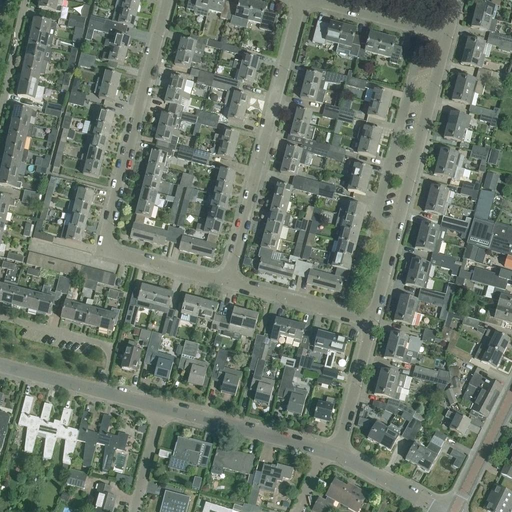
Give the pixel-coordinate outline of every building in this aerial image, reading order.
[(61,14),(63,1),(60,0),(39,0),(38,4),(39,4),(38,9),(61,14)] [(117,0),(115,9),(136,15),(140,2),(136,1),(136,0),(117,0)] [(209,12),(212,0),(188,0),(186,10),(194,12),(194,14),(207,18),(208,11),(209,12)] [(226,20),(230,6),(224,4),(224,0),(212,0),(209,12),(221,15),(220,19),(226,20)] [(249,22),(254,4),(240,0),(239,0),(238,8),(230,6),(226,20),(232,22),(233,18),(249,22)] [(477,3),(474,15),(494,20),(497,8),(477,3)] [(265,7),(254,4),(249,22),(260,25),(259,29),(271,33),(275,17),(263,14),(265,7)] [(133,28),(136,15),(115,9),(112,23),(118,24),(133,28)] [(490,33),(494,20),(474,15),(471,28),(490,33)] [(85,25),(86,19),(70,16),(69,21),(85,25)] [(91,17),(90,23),(104,27),(106,21),(91,17)] [(56,25),(34,20),(33,24),(32,24),(30,33),(48,37),(50,30),(55,31),(56,25)] [(83,31),(85,25),(69,21),(68,28),(83,31)] [(114,30),(104,27),(90,23),(88,29),(113,36),(114,30)] [(338,45),(343,27),(330,24),(329,28),(317,25),(312,43),(324,46),(325,42),(338,45)] [(356,30),(343,27),(338,45),(353,49),(352,53),(358,55),(362,40),(354,38),(356,30)] [(54,38),(48,37),(30,33),(28,42),(29,42),(28,46),(46,50),(51,51),(54,38)] [(377,56),(382,37),(370,34),(368,40),(362,38),(362,40),(358,55),(357,59),(363,60),(365,52),(377,56)] [(104,47),(112,49),(127,53),(127,52),(128,47),(130,46),(132,40),(130,40),(115,36),(113,43),(106,41),(104,47)] [(511,38),(502,36),(501,42),(511,44),(511,38)] [(395,41),(382,37),(377,56),(392,60),(391,64),(397,65),(401,51),(393,48),(395,41)] [(181,40),(178,53),(193,57),(195,49),(201,51),(202,45),(181,40)] [(468,40),(465,52),(484,57),(487,45),(468,40)] [(221,51),(223,45),(220,44),(208,41),(206,47),(221,51)] [(511,52),(511,44),(501,42),(498,50),(509,53),(510,52),(511,52)] [(236,55),(237,49),(225,45),(223,45),(221,51),(236,55)] [(43,62),(46,50),(28,46),(28,50),(27,50),(25,58),(43,62)] [(127,52),(127,53),(112,49),(110,56),(104,54),(102,60),(123,66),(125,60),(127,58),(128,53),(127,52)] [(481,70),(484,57),(465,52),(461,65),(481,70)] [(202,59),(193,57),(178,53),(175,66),(189,70),(191,63),(200,65),(202,59)] [(96,58),(81,54),(80,60),(95,64),(96,58)] [(234,61),(233,67),(233,68),(240,70),(241,69),(255,73),(259,60),(244,57),(242,63),(234,61)] [(40,75),(43,62),(25,58),(23,67),(24,67),(23,71),(40,75)] [(95,64),(80,60),(78,66),(93,70),(95,64)] [(311,68),(310,74),(307,73),(303,86),(323,91),(325,83),(339,85),(340,83),(346,84),(348,78),(311,68)] [(252,86),(255,73),(241,69),(240,70),(237,82),(241,83),(252,86)] [(215,76),(200,72),(192,70),(190,76),(199,78),(213,82),(215,76)] [(37,88),(40,75),(23,71),(22,75),(21,75),(19,84),(37,88)] [(505,72),(504,76),(492,73),(491,79),(502,82),(507,83),(510,73),(505,72)] [(117,90),(120,77),(106,73),(104,81),(98,79),(97,85),(117,90)] [(480,95),(484,83),(501,88),(502,82),(491,79),(478,75),(476,81),(458,77),(455,89),(472,93),(472,94),(478,95),(482,96),(480,95)] [(237,82),(215,76),(213,82),(228,86),(239,89),(241,83),(237,82)] [(171,77),(168,90),(190,96),(193,83),(171,77)] [(212,88),(213,82),(199,78),(197,85),(212,88)] [(348,78),(346,84),(346,87),(364,91),(366,83),(348,78)] [(228,86),(213,82),(212,88),(226,92),(228,86)] [(36,95),(37,88),(19,84),(17,92),(18,93),(17,97),(40,102),(41,96),(36,95)] [(114,103),(117,90),(97,85),(94,94),(100,95),(99,99),(114,103)] [(323,91),(303,86),(300,99),(315,103),(317,96),(324,98),(325,92),(323,91)] [(474,107),(478,95),(472,94),(472,93),(455,89),(452,101),(474,107)] [(189,97),(190,96),(168,90),(165,103),(171,105),(169,110),(182,113),(183,108),(180,107),(182,100),(189,102),(190,97),(189,97)] [(85,101),(86,95),(72,91),(70,98),(85,101)] [(374,91),(371,103),(387,108),(390,96),(391,96),(374,91)] [(228,92),(224,105),(231,107),(231,106),(246,110),(249,98),(228,92)] [(83,108),(85,101),(70,98),(68,104),(83,108)] [(61,113),(62,107),(63,106),(47,103),(46,109),(61,113)] [(384,120),(387,108),(371,103),(367,117),(384,121),(385,121),(384,120)] [(338,115),(340,108),(326,105),(324,111),(338,115)] [(242,124),(246,110),(231,106),(231,107),(227,120),(242,124)] [(354,119),(356,113),(340,108),(338,115),(354,119)] [(37,114),(15,109),(14,113),(13,113),(11,121),(29,125),(31,118),(36,119),(37,114)] [(60,119),(61,113),(46,109),(44,115),(60,119)] [(494,109),(493,112),(483,109),(481,115),(492,118),(497,119),(500,110),(494,109)] [(203,119),(197,118),(182,114),(182,113),(169,110),(168,116),(162,115),(158,127),(179,133),(181,124),(182,123),(183,123),(184,123),(195,126),(196,124),(202,125),(203,119)] [(312,114),(297,110),(294,123),(309,127),(312,114)] [(337,121),(338,115),(324,111),(322,117),(337,121)] [(111,128),(114,115),(99,112),(96,124),(111,128)] [(219,117),(205,113),(203,119),(218,123),(219,117)] [(450,114),(447,126),(466,131),(467,131),(470,119),(450,114)] [(353,125),(354,119),(338,115),(337,121),(353,125)] [(67,130),(71,118),(65,116),(62,129),(64,129),(67,130)] [(492,118),(489,127),(495,129),(497,119),(492,118)] [(216,129),(218,123),(203,119),(202,125),(216,129)] [(33,126),(29,125),(11,121),(9,130),(10,130),(9,134),(26,138),(30,139),(33,126)] [(111,128),(96,124),(91,123),(87,136),(93,137),(108,141),(109,135),(111,135),(112,130),(111,130),(111,128)] [(315,129),(309,127),(294,123),(290,136),(303,140),(312,142),(312,141),(315,129)] [(340,124),(337,136),(343,137),(345,125),(340,124)] [(463,144),(466,131),(447,126),(444,139),(463,144)] [(180,133),(179,133),(158,127),(155,141),(157,141),(155,147),(172,151),(175,152),(180,133)] [(360,127),(357,140),(361,141),(377,145),(380,133),(381,134),(381,133),(360,127)] [(66,143),(69,131),(67,130),(64,129),(60,142),(66,143)] [(55,144),(58,131),(52,130),(51,135),(49,134),(49,136),(47,143),(53,144),(55,144)] [(215,136),(213,142),(215,143),(236,148),(239,135),(224,131),(222,138),(220,137),(215,136)] [(23,151),(26,138),(9,134),(8,138),(7,138),(5,147),(23,151)] [(104,154),(108,141),(93,137),(90,150),(104,154)] [(344,137),(342,145),(355,149),(357,141),(344,137)] [(374,158),(377,145),(361,141),(357,154),(375,159),(375,158),(374,158)] [(63,156),(66,143),(60,142),(57,154),(63,156)] [(316,142),(314,149),(329,152),(331,146),(316,142)] [(232,161),(236,148),(215,143),(213,149),(215,154),(215,156),(232,161)] [(194,156),(195,150),(181,146),(179,153),(194,156)] [(346,150),(331,146),(329,152),(344,157),(346,150)] [(489,157),(491,148),(485,147),(485,149),(473,146),(471,152),(483,155),(489,157)] [(28,152),(23,151),(5,147),(4,156),(5,156),(4,160),(21,164),(25,165),(28,152)] [(164,169),(167,156),(171,157),(172,151),(155,147),(154,153),(152,152),(149,165),(164,169)] [(284,160),(284,161),(299,165),(304,166),(307,153),(287,148),(286,154),(283,154),(282,159),(284,160)] [(327,158),(329,152),(314,149),(313,154),(327,158)] [(101,166),(104,154),(90,150),(88,157),(82,155),(81,161),(86,162),(101,166)] [(208,160),(209,154),(195,150),(194,156),(208,160)] [(441,151),(438,163),(455,167),(457,168),(460,169),(464,157),(441,151)] [(344,157),(329,152),(327,158),(343,163),(344,157)] [(489,157),(483,155),(471,152),(470,158),(482,161),(480,165),(486,166),(489,157)] [(192,163),(194,156),(179,153),(177,159),(192,163)] [(59,169),(63,156),(57,154),(54,168),(59,169)] [(312,169),(316,156),(307,154),(304,167),(312,169)] [(48,170),(51,157),(45,156),(44,162),(42,162),(41,168),(47,169),(48,170)] [(206,167),(208,160),(194,156),(192,163),(206,167)] [(0,172),(18,176),(21,164),(4,160),(3,164),(2,164),(0,171),(0,172)] [(295,178),(299,165),(284,161),(280,174),(295,178)] [(98,179),(101,166),(86,162),(83,175),(98,179)] [(455,167),(438,163),(434,175),(459,182),(460,177),(462,178),(464,170),(460,169),(457,168),(455,167)] [(349,164),(346,177),(351,179),(351,178),(367,183),(371,171),(372,170),(349,164)] [(168,170),(164,169),(149,165),(145,178),(160,182),(162,173),(167,174),(168,170)] [(220,170),(217,183),(232,187),(235,174),(220,170)] [(16,183),(18,176),(0,172),(0,185),(20,190),(22,184),(16,183)] [(185,188),(189,175),(183,174),(179,187),(184,188),(185,188)] [(488,174),(484,189),(491,191),(492,187),(490,186),(492,179),(494,180),(495,176),(488,174)] [(191,190),(194,177),(189,175),(185,188),(187,189),(191,190)] [(157,194),(160,182),(145,178),(142,190),(157,194)] [(364,195),(367,183),(351,178),(351,179),(347,192),(365,196),(365,195),(364,195)] [(319,190),(321,184),(306,180),(304,186),(319,190)] [(475,186),(463,183),(462,189),(478,193),(481,184),(476,182),(475,186)] [(50,183),(46,195),(52,197),(56,184),(50,183)] [(229,199),(232,187),(217,183),(214,196),(229,199)] [(336,188),(321,184),(319,190),(334,194),(336,188)] [(289,202),(292,189),(277,185),(274,198),(289,202)] [(180,200),(184,188),(179,187),(178,186),(175,199),(180,200)] [(317,196),(319,190),(304,186),(303,192),(317,196)] [(431,187),(428,199),(447,205),(451,192),(431,187)] [(190,202),(193,190),(191,190),(187,189),(184,201),(190,202)] [(476,203),(478,193),(462,189),(460,195),(472,198),(471,201),(476,203)] [(90,207),(94,194),(78,190),(75,203),(90,207)] [(154,207),(157,194),(142,190),(139,203),(154,207)] [(334,194),(319,190),(317,196),(333,200),(334,194)] [(39,201),(40,195),(40,194),(24,191),(23,197),(39,201)] [(481,191),(474,218),(487,221),(494,194),(481,191)] [(49,210),(52,197),(46,195),(43,208),(49,210)] [(225,212),(229,199),(214,196),(210,208),(225,212)] [(38,206),(39,201),(23,197),(22,203),(38,206)] [(15,202),(0,198),(0,212),(7,214),(9,207),(14,208),(15,202)] [(286,214),(289,202),(274,198),(271,210),(286,214)] [(177,213),(180,200),(175,199),(171,211),(177,213)] [(444,217),(447,205),(428,199),(425,212),(444,217)] [(186,215),(190,202),(184,201),(180,214),(186,215)] [(87,220),(90,207),(75,203),(72,216),(87,220)] [(150,219),(154,207),(139,203),(135,216),(137,216),(145,218),(150,219)] [(366,209),(348,204),(345,217),(362,222),(366,209)] [(311,221),(312,216),(314,209),(308,207),(305,219),(309,220),(311,221)] [(46,222),(49,210),(43,208),(40,221),(44,222),(46,222)] [(222,224),(225,212),(210,208),(207,220),(222,224)] [(320,219),(322,211),(314,209),(312,216),(320,219)] [(290,217),(285,215),(286,214),(271,210),(267,223),(282,227),(287,228),(290,217)] [(174,226),(177,213),(171,211),(168,224),(174,226)] [(183,228),(186,215),(180,214),(177,226),(183,228)] [(362,222),(345,217),(339,215),(336,228),(342,229),(359,234),(362,222)] [(84,232),(87,220),(72,216),(68,228),(84,232)] [(143,227),(145,218),(137,216),(134,225),(134,224),(130,238),(164,247),(165,242),(171,243),(175,229),(169,228),(167,233),(143,227)] [(474,218),(467,244),(489,251),(508,257),(508,258),(511,259),(511,228),(508,227),(496,224),(487,221),(474,218)] [(305,233),(309,220),(305,219),(303,219),(300,232),(305,233)] [(40,234),(44,222),(40,221),(38,220),(33,239),(52,244),(54,238),(40,234)] [(219,238),(222,224),(207,220),(205,227),(197,225),(196,232),(209,235),(218,237),(219,238)] [(464,229),(465,223),(454,220),(452,226),(464,229)] [(315,236),(319,223),(313,222),(310,234),(315,236)] [(279,240),(282,227),(267,223),(264,236),(279,240)] [(421,224),(418,236),(438,242),(441,229),(421,224)] [(466,240),(469,230),(464,229),(452,226),(451,232),(461,234),(460,239),(466,240)] [(81,245),(84,232),(68,228),(64,227),(60,240),(81,245)] [(356,247),(359,234),(342,229),(338,242),(356,247)] [(215,246),(218,237),(209,235),(207,244),(183,237),(184,232),(178,230),(174,244),(180,246),(179,251),(212,260),(216,246),(215,246)] [(302,246),(305,233),(300,232),(296,244),(302,246)] [(312,248),(315,236),(310,234),(306,247),(312,248)] [(276,252),(279,240),(264,236),(261,249),(274,252),(276,252)] [(418,236),(415,249),(432,253),(430,259),(442,262),(444,256),(439,254),(442,243),(438,242),(418,236)] [(352,259),(356,247),(338,242),(335,255),(352,259)] [(299,258),(302,246),(296,244),(293,257),(299,258)] [(309,261),(312,248),(306,247),(303,260),(309,261)] [(468,248),(465,259),(475,262),(478,250),(468,248)] [(295,267),(271,261),(274,252),(261,249),(258,258),(261,259),(258,272),(291,281),(293,275),(299,277),(302,263),(298,262),(299,258),(293,257),(290,256),(289,261),(296,263),(295,267)] [(32,266),(35,255),(29,253),(26,265),(32,266)] [(349,272),(352,259),(335,255),(330,253),(327,267),(332,268),(337,269),(349,272)] [(23,264),(24,258),(9,254),(7,260),(23,264)] [(38,268),(41,256),(35,255),(32,266),(38,268)] [(43,269),(47,258),(41,256),(38,268),(43,269)] [(444,256),(442,262),(454,266),(456,259),(444,256)] [(49,271),(52,259),(47,258),(43,269),(49,271)] [(55,272),(58,261),(52,259),(49,271),(55,272)] [(460,272),(458,277),(472,281),(495,289),(505,292),(508,282),(511,283),(511,286),(511,288),(511,287),(511,275),(501,272),(501,271),(499,270),(497,269),(495,276),(475,269),(473,276),(463,273),(466,260),(463,259),(460,272)] [(61,274),(64,262),(58,261),(55,272),(61,274)] [(412,261),(409,273),(429,278),(432,266),(429,265),(412,261)] [(67,275),(70,264),(64,262),(61,274),(67,275)] [(459,267),(454,266),(442,262),(441,268),(453,272),(451,277),(457,278),(459,267)] [(73,277),(76,265),(70,264),(67,275),(73,277)] [(337,269),(335,278),(311,271),(312,266),(306,264),(302,278),(308,279),(307,285),(340,294),(343,280),(347,281),(349,272),(337,269)] [(78,278),(81,267),(76,265),(73,277),(78,278)] [(84,280),(87,268),(81,267),(78,278),(84,280)] [(90,281),(93,270),(87,268),(84,280),(90,281)] [(96,283),(99,271),(93,270),(90,281),(96,283)] [(102,285),(105,273),(99,271),(96,283),(102,285)] [(108,286),(111,275),(105,273),(102,285),(108,286)] [(409,273),(405,286),(425,291),(429,278),(409,273)] [(113,288),(116,276),(111,275),(108,286),(113,288)] [(58,308),(62,294),(66,279),(59,277),(55,294),(50,293),(51,288),(44,287),(41,296),(36,314),(45,316),(45,315),(49,316),(52,306),(58,308)] [(71,280),(66,279),(62,294),(67,296),(71,280)] [(11,307),(16,289),(4,286),(0,300),(0,303),(2,304),(2,305),(11,307)] [(142,287),(137,307),(139,308),(152,311),(153,306),(157,291),(156,291),(156,288),(155,287),(154,287),(153,286),(151,287),(150,289),(142,287)] [(153,306),(153,309),(168,313),(168,310),(172,295),(164,293),(165,291),(164,289),(160,288),(159,289),(158,291),(157,291),(153,306)] [(24,310),(29,293),(16,289),(11,307),(19,309),(20,309),(24,310)] [(506,292),(505,292),(495,289),(491,300),(500,302),(498,307),(511,311),(511,299),(505,298),(506,292)] [(36,314),(41,296),(29,293),(24,310),(27,311),(36,314)] [(445,302),(446,297),(435,293),(433,299),(445,302)] [(74,324),(79,306),(72,304),(73,299),(67,297),(61,320),(65,321),(65,322),(74,324)] [(420,302),(400,297),(397,309),(417,314),(420,302)] [(197,319),(201,302),(186,298),(181,315),(191,317),(190,323),(196,325),(197,319)] [(443,308),(445,302),(433,299),(431,305),(443,308)] [(87,326),(91,309),(93,302),(87,300),(85,308),(79,306),(74,324),(83,326),(83,325),(87,326)] [(217,306),(201,302),(197,319),(212,323),(210,330),(217,332),(218,330),(221,317),(215,316),(217,306)] [(129,307),(124,326),(134,328),(140,330),(141,327),(136,321),(139,309),(129,307)] [(488,312),(485,323),(496,326),(498,321),(503,322),(511,324),(511,311),(498,307),(496,314),(488,312)] [(98,330),(103,313),(91,309),(87,326),(90,327),(90,328),(98,330)] [(116,326),(120,311),(112,309),(110,314),(103,313),(98,330),(107,333),(107,332),(112,333),(114,326),(116,326)] [(221,317),(218,330),(234,334),(232,339),(232,340),(238,341),(239,341),(240,335),(245,314),(234,311),(235,309),(234,309),(230,324),(226,323),(227,319),(221,317)] [(425,317),(417,314),(397,309),(394,322),(413,327),(414,327),(414,328),(417,329),(417,327),(417,325),(419,324),(420,322),(421,320),(422,317),(425,317)] [(252,339),(258,315),(257,315),(257,317),(246,314),(247,312),(245,312),(245,314),(240,335),(252,339)] [(453,315),(452,319),(463,322),(462,325),(477,330),(478,330),(478,329),(480,322),(464,318),(453,315)] [(172,322),(165,320),(162,335),(168,337),(172,322)] [(175,339),(178,325),(179,325),(180,322),(173,320),(169,337),(175,339)] [(286,338),(290,324),(276,320),(271,341),(278,343),(279,337),(286,338)] [(304,328),(290,324),(286,338),(294,340),(293,343),(300,345),(304,328)] [(441,340),(435,339),(424,336),(422,342),(433,345),(434,343),(443,345),(443,342),(450,343),(453,332),(444,328),(441,340)] [(148,348),(152,333),(141,330),(139,341),(143,342),(142,347),(148,348)] [(435,339),(436,333),(425,330),(424,336),(435,339)] [(320,331),(318,333),(314,348),(328,351),(332,337),(326,335),(325,332),(320,331)] [(502,355),(509,341),(488,331),(485,337),(492,340),(488,348),(502,355)] [(154,350),(158,335),(152,333),(148,348),(154,350)] [(411,337),(410,339),(391,334),(388,346),(417,354),(419,354),(422,342),(420,342),(420,340),(411,337)] [(326,362),(324,368),(331,370),(332,364),(335,353),(343,355),(346,341),(344,340),(345,338),(338,336),(337,338),(332,337),(328,351),(326,362)] [(135,373),(140,353),(136,352),(137,344),(129,342),(122,369),(135,373)] [(208,365),(194,361),(198,345),(185,342),(178,370),(179,369),(184,371),(185,367),(192,368),(187,384),(188,385),(188,383),(202,386),(201,388),(202,388),(208,365)] [(219,350),(221,343),(215,342),(213,349),(218,350),(219,350)] [(260,348),(257,360),(273,364),(274,359),(266,357),(268,348),(269,348),(270,346),(268,345),(267,347),(261,346),(261,348),(260,348)] [(502,355),(488,348),(488,349),(481,345),(474,359),(495,370),(502,355)] [(254,346),(251,359),(257,360),(260,348),(254,346)] [(388,346),(384,359),(410,365),(411,359),(416,360),(417,354),(388,346)] [(463,353),(448,346),(446,353),(460,359),(463,353)] [(301,372),(305,357),(306,351),(298,349),(297,355),(298,355),(294,370),(301,372)] [(241,373),(224,369),(228,353),(219,350),(218,350),(210,380),(217,382),(219,375),(225,377),(221,393),(221,392),(235,395),(234,397),(235,397),(241,373)] [(153,352),(151,359),(158,361),(154,378),(155,376),(168,380),(168,381),(174,358),(153,352)] [(312,367),(314,359),(305,357),(301,372),(308,373),(310,366),(312,367)] [(254,372),(257,360),(251,359),(248,370),(254,372)] [(296,370),(291,369),(285,367),(282,378),(282,379),(278,392),(284,393),(284,395),(291,396),(286,413),(287,413),(287,411),(301,415),(300,416),(301,416),(307,393),(294,389),(292,384),(296,370)] [(438,373),(427,370),(415,367),(414,372),(437,379),(438,373)] [(324,368),(322,377),(332,380),(336,381),(338,372),(324,368)] [(406,377),(400,376),(381,371),(378,383),(397,388),(403,389),(406,377)] [(437,379),(414,372),(412,378),(435,385),(437,379)] [(486,419),(502,388),(480,377),(474,374),(468,386),(469,386),(462,400),(474,406),(471,411),(486,419)] [(253,376),(251,384),(258,386),(254,402),(255,400),(268,404),(268,406),(275,382),(253,376)] [(330,386),(332,380),(322,377),(318,376),(316,383),(330,386)] [(396,394),(397,388),(378,383),(375,395),(388,399),(387,405),(398,410),(402,412),(412,417),(415,412),(405,406),(398,402),(400,395),(396,394)] [(457,403),(452,390),(445,393),(450,406),(457,403)] [(0,450),(1,450),(10,416),(0,413),(0,404),(2,396),(0,395),(0,450)] [(36,437),(40,420),(27,417),(27,414),(29,414),(30,413),(29,413),(33,400),(25,398),(19,426),(27,428),(24,453),(31,455),(36,437)] [(331,407),(333,401),(327,399),(325,406),(318,404),(316,413),(315,412),(315,414),(314,419),(328,423),(333,408),(331,407)] [(40,420),(36,437),(45,439),(43,460),(50,462),(56,438),(59,427),(45,424),(46,421),(48,421),(48,420),(51,407),(44,405),(40,420)] [(398,410),(387,405),(385,411),(395,415),(398,410)] [(76,442),(78,432),(65,429),(65,426),(67,426),(68,425),(67,425),(71,412),(64,410),(59,427),(56,438),(65,441),(62,465),(70,467),(76,442)] [(463,437),(470,423),(456,416),(456,417),(448,412),(445,418),(453,422),(449,430),(463,437)] [(96,445),(98,435),(85,432),(85,429),(87,429),(87,428),(91,415),(84,413),(78,432),(76,442),(85,444),(82,468),(90,469),(96,445)] [(103,416),(98,435),(96,445),(105,447),(102,473),(109,475),(116,449),(123,451),(127,437),(119,435),(118,439),(104,435),(105,432),(107,432),(107,431),(111,418),(103,416)] [(412,431),(418,420),(412,417),(406,428),(412,431)] [(423,423),(418,420),(412,431),(417,434),(423,423)] [(379,446),(389,428),(377,422),(368,439),(379,446)] [(146,427),(139,425),(138,431),(145,433),(146,427)] [(400,434),(389,428),(379,446),(390,452),(400,434)] [(444,443),(447,437),(437,431),(426,448),(427,449),(417,467),(428,473),(441,449),(440,449),(444,443)] [(196,467),(202,445),(178,439),(172,461),(196,467)] [(417,467),(427,449),(426,448),(416,442),(406,460),(417,467)] [(213,466),(211,474),(221,476),(222,469),(249,475),(253,457),(233,452),(232,454),(228,453),(228,451),(217,449),(213,466)] [(160,451),(158,456),(159,456),(170,459),(171,454),(160,451)] [(453,457),(459,460),(456,469),(462,472),(468,457),(456,452),(453,457)] [(263,465),(258,485),(253,484),(248,505),(256,507),(261,488),(274,491),(277,481),(282,483),(283,476),(291,478),(292,475),(293,474),(292,474),(293,469),(277,465),(276,468),(263,465)] [(511,468),(505,465),(501,473),(511,478),(511,468)] [(74,472),(70,487),(87,492),(91,477),(74,472)] [(124,475),(117,473),(115,481),(122,483),(124,475)] [(109,496),(111,488),(98,485),(94,500),(97,501),(94,511),(112,511),(116,498),(109,496)] [(355,511),(357,511),(367,495),(352,487),(349,493),(332,485),(326,496),(327,497),(325,502),(319,499),(312,511),(314,511),(329,511),(335,501),(355,511)] [(507,511),(511,502),(511,494),(495,486),(491,494),(495,496),(487,511),(507,511)] [(185,511),(189,499),(165,493),(160,511),(185,511)]
